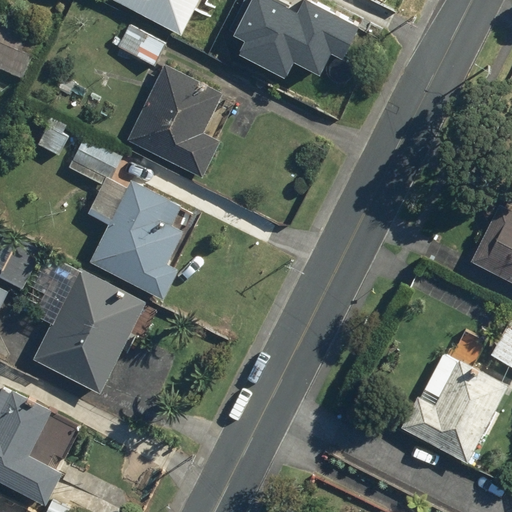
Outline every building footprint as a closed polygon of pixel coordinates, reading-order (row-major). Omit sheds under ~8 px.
[(113,0),(112,2),(189,36),(205,0),(113,0)] [(344,58),(359,22),(307,0),(297,0),(294,7),(278,0),(245,0),(224,48),(288,76),(293,63),(318,74),(328,52),(344,58)] [(0,11),(0,67),(22,78),(44,33),(0,11)] [(128,22),(116,45),(155,65),(167,41),(128,22)] [(203,130),(223,92),(164,63),(126,139),(201,176),(220,139),(203,130)] [(27,138),(58,155),(72,128),(41,111),(27,138)] [(83,133),(67,165),(102,183),(89,208),(109,218),(88,261),(163,298),(178,267),(169,263),(185,229),(172,223),(181,205),(129,179),(125,185),(111,178),(123,154),(83,133)] [(511,280),(511,210),(500,204),(471,260),(511,280)] [(146,301),(80,267),(48,251),(29,287),(36,291),(26,309),(51,323),(33,357),(99,391),(146,301)] [(0,306),(8,289),(0,285),(0,306)] [(511,318),(510,317),(489,355),(511,367),(511,318)] [(419,395),(415,393),(398,424),(466,461),(507,384),(444,350),(419,395)] [(51,408),(2,383),(0,386),(0,479),(45,504),(63,470),(52,464),(57,455),(64,458),(79,429),(49,413),(51,408)]
